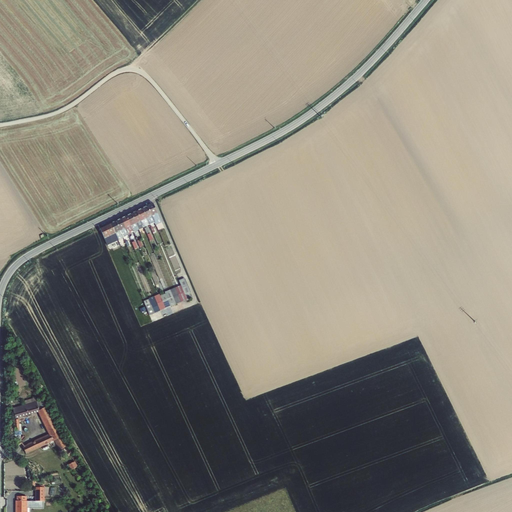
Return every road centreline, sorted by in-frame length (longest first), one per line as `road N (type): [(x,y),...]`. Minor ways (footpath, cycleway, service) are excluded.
road 1 (unclassified): [(0,125),(54,113),(115,72),(136,69),(217,163)]
road 2 (tertiary): [(217,163),(324,103),(426,0)]
road 3 (tertiary): [(0,289),(29,255),(217,163)]
